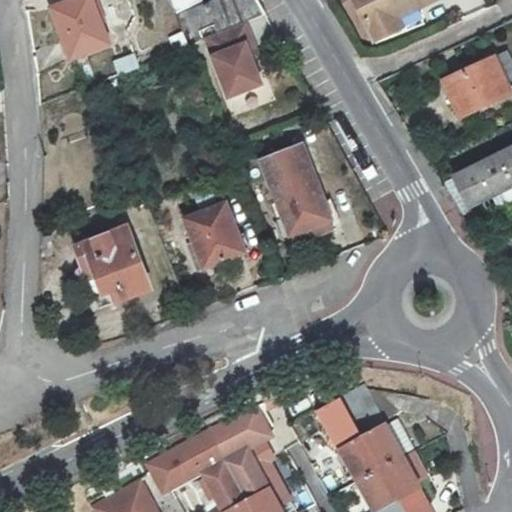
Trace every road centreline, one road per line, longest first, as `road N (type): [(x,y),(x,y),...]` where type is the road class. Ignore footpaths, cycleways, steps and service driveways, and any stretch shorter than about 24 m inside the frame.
road 1 (unclassified): [(81,368),(35,357),(16,333),(26,105),(11,0)]
road 2 (tertiary): [(283,357),(0,495)]
road 3 (unclassified): [(283,357),(271,335),(245,326),(81,368)]
road 4 (residential): [(511,16),(351,83)]
road 5 (tertiary): [(420,199),(351,83)]
